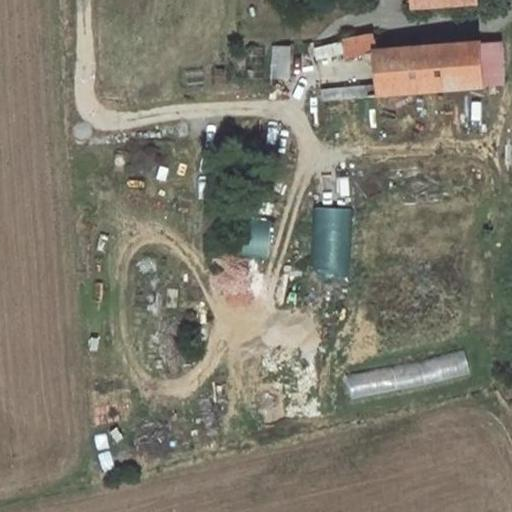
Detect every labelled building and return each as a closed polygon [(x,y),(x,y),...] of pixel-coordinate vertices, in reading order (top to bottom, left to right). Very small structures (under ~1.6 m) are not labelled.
[(481,82),(476,37),(370,55),(370,58),(376,100),(481,82)] [(341,63),(370,58),(370,55),(367,40),(339,44),(341,63)] [(278,50),(277,77),(288,77),(289,50),(278,50)] [(271,257),(271,218),(237,218),(236,256),(271,257)] [(350,396),(470,377),(466,353),(346,371),(350,396)]
